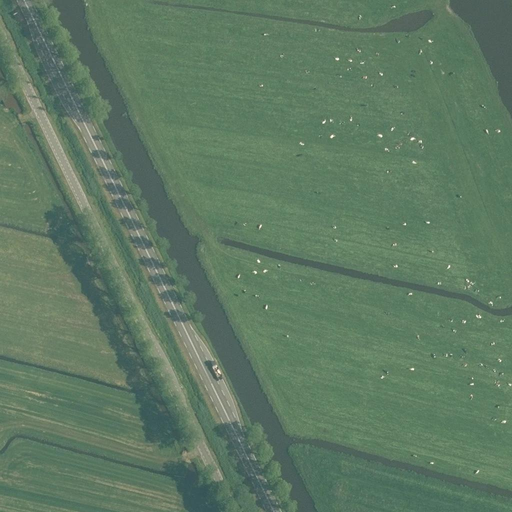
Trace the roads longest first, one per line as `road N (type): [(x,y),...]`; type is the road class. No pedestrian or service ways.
road 1 (primary): [(273,511),(21,0)]
road 2 (unclassified): [(230,511),(0,38)]
